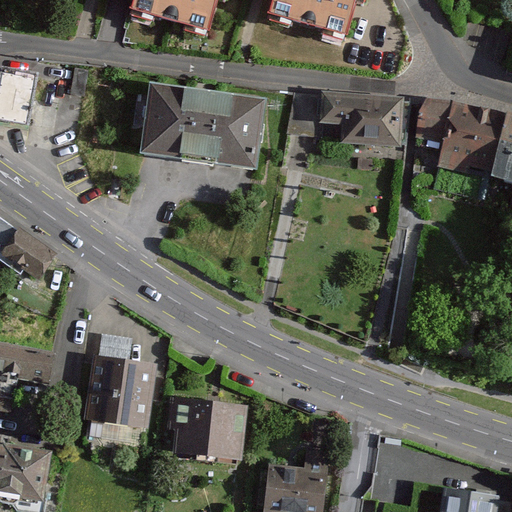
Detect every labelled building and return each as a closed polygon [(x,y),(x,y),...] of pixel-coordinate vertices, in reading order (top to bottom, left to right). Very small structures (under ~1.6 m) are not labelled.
[(220,0),(138,0),(134,17),(211,37),(220,0)] [(361,0),(280,0),(275,21),(349,43),(361,0)] [(38,72),(3,67),(0,83),(0,117),(30,123),(38,72)] [(265,109),(155,94),(146,159),(257,174),(265,109)] [(403,146),(404,101),(300,96),(292,135),(319,140),(322,124),(346,124),(348,145),(403,146)] [(493,175),(505,118),(430,101),(422,138),(448,144),(443,165),(493,175)] [(511,119),(505,118),(493,175),(511,179),(511,119)] [(57,256),(24,233),(7,256),(40,279),(57,256)] [(55,357),(0,345),(0,374),(49,385),(55,357)] [(157,365),(98,357),(90,417),(150,424),(157,365)] [(247,409),(179,404),(175,454),(243,459),(247,409)] [(54,455),(0,447),(0,492),(47,499),(54,455)] [(328,511),(333,455),(312,453),(311,471),(274,467),(269,511),(328,511)] [(445,482),(440,511),(485,511),(487,506),(502,508),(505,492),(445,482)]
